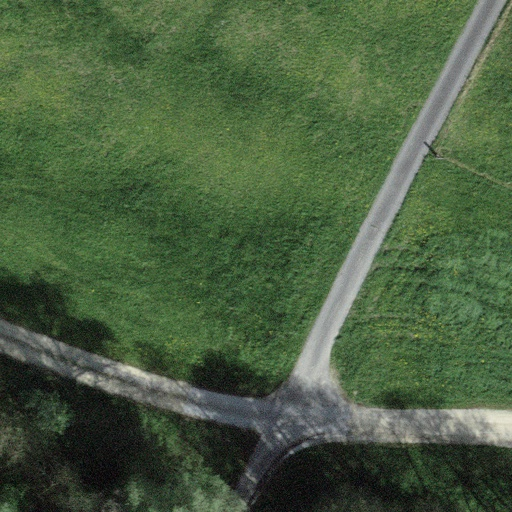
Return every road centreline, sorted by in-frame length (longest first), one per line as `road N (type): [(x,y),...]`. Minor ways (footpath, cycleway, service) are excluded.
road 1 (track): [(0,333),(280,432),(511,421)]
road 2 (track): [(492,0),(319,337),(280,432)]
